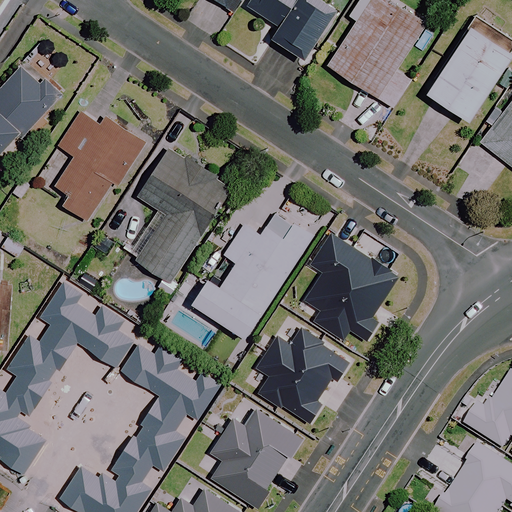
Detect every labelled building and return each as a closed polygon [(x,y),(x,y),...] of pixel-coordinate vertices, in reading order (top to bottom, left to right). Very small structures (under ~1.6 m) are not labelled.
[(213,0),(231,12),(239,0),(213,0)] [(331,12),(312,0),(246,0),(243,6),(274,26),(265,40),(298,62),(331,12)] [(424,25),(384,0),(366,0),(324,66),(389,108),(407,80),(394,72),(424,25)] [(506,56),(463,28),(419,95),(462,123),(506,56)] [(0,158),(24,135),(30,142),(53,119),(47,113),(59,102),(43,86),(25,68),(0,92),(0,158)] [(511,97),(477,143),(511,169),(511,97)] [(102,126),(81,113),(60,145),(77,156),(58,185),(72,194),(66,204),(89,219),(115,180),(120,183),(146,142),(108,117),(102,126)] [(233,184),(174,147),(143,197),(159,208),(150,223),(159,228),(140,259),(173,280),(233,184)] [(313,236),(277,212),(262,235),(245,224),(226,253),(238,262),(225,282),(214,275),(194,306),(246,339),(313,236)] [(0,246),(18,257),(26,243),(0,227),(0,246)] [(272,364),(310,388),(332,354),(330,353),(375,283),(360,273),(363,268),(342,255),(272,364)] [(165,376),(110,336),(88,366),(143,406),(165,376)] [(74,376),(37,350),(18,377),(23,380),(0,412),(0,423),(47,456),(87,398),(68,384),(74,376)] [(263,363),(246,354),(238,369),(255,378),(263,363)] [(511,403),(507,415),(466,480),(511,509),(511,403)] [(185,431),(160,414),(142,441),(110,421),(75,475),(95,488),(99,481),(118,493),(125,481),(144,493),(185,431)] [(261,458),(214,429),(162,511),(220,511),(230,496),(235,499),(261,458)]
